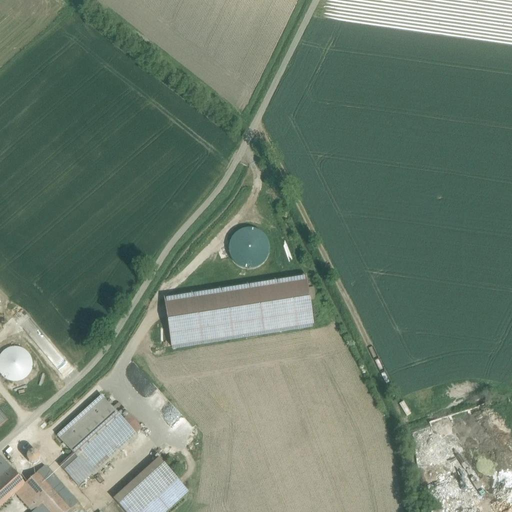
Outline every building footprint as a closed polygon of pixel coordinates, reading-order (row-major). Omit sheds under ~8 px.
[(267,267),(269,231),(232,230),(231,266),(267,267)] [(307,278),(164,300),(171,352),(314,330),(307,278)] [(72,369),(31,320),(24,331),(63,376),(72,369)] [(31,371),(32,365),(31,358),(27,352),(21,349),(15,348),(8,349),(3,353),(0,356),(0,373),(3,377),(8,381),(15,382),(22,381),(27,377),(31,371)] [(101,396),(57,436),(78,459),(64,472),(78,487),(91,474),(92,474),(85,467),(129,427),(101,396)] [(129,427),(85,467),(92,474),(91,474),(93,476),(137,436),(129,427)] [(40,460),(40,457),(40,455),(38,453),(36,452),(34,451),(32,452),(30,453),(28,455),(28,458),(28,460),(30,462),(32,463),(34,464),(36,463),(38,462),(40,460)] [(0,456),(0,507),(16,494),(25,485),(24,485),(25,484),(0,456)] [(158,459),(114,499),(125,511),(141,511),(177,480),(158,459)] [(78,503),(44,466),(37,473),(70,510),(78,503)] [(67,511),(70,510),(37,473),(25,484),(24,485),(25,485),(42,504),(48,511),(67,511)] [(177,480),(141,511),(165,511),(188,492),(177,480)] [(33,511),(42,504),(25,485),(16,494),(32,511),(33,511)]
